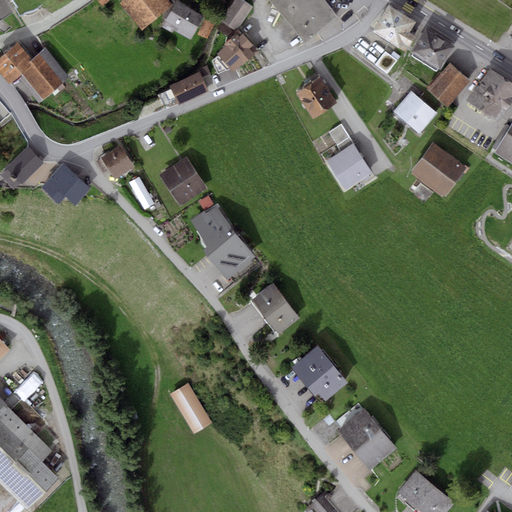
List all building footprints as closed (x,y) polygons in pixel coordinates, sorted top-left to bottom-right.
[(6,0),(0,0),(0,22),(15,13),(6,0)] [(173,5),(169,0),(122,0),(123,1),(120,4),(142,30),(173,5)] [(252,7),(241,0),(236,0),(222,21),(236,31),(252,7)] [(337,16),(324,0),(269,0),(306,43),(337,16)] [(177,1),(162,27),(172,33),(174,30),(191,40),(204,16),(177,1)] [(416,21),(389,5),(373,32),(406,52),(416,35),(410,32),(416,21)] [(455,46),(426,28),(411,52),(440,70),(455,46)] [(258,51),(239,30),(223,44),(226,46),(217,55),(234,73),(258,51)] [(0,71),(9,83),(17,76),(34,61),(33,59),(18,43),(0,58),(0,71)] [(33,59),(34,61),(17,76),(40,103),(70,77),(45,48),(33,59)] [(471,81),(450,63),(426,89),(447,107),(471,81)] [(170,86),(179,104),(208,90),(202,78),(211,73),(207,65),(199,69),(200,71),(170,86)] [(511,101),(511,83),(489,68),(467,100),(498,122),(511,101)] [(320,77),(296,92),(313,119),(337,104),(320,77)] [(437,110),(411,88),(394,107),(420,130),(437,110)] [(511,124),(494,153),(511,164),(511,124)] [(346,190),(373,173),(341,125),(329,133),(342,152),(327,162),(346,190)] [(433,137),(410,167),(443,192),(466,161),(433,137)] [(135,166),(120,144),(95,161),(103,173),(109,170),(115,179),(135,166)] [(45,163),(28,146),(6,168),(7,170),(1,176),(14,190),(21,183),(22,184),(45,163)] [(208,188),(186,157),(159,175),(181,206),(208,188)] [(75,206),(91,188),(63,163),(41,188),(59,204),(65,197),(75,206)] [(130,183),(144,210),(154,205),(140,178),(130,183)] [(255,258),(217,206),(206,214),(204,210),(190,221),(208,246),(204,249),(226,279),(255,258)] [(299,318),(273,284),(252,299),(278,334),(299,318)] [(0,339),(0,360),(10,350),(0,339)] [(348,382),(318,346),(291,367),(315,396),(319,393),(325,400),(348,382)] [(212,423),(189,384),(171,394),(194,433),(212,423)] [(0,398),(0,483),(27,510),(58,478),(42,462),(53,451),(0,398)] [(397,448),(364,409),(338,432),(370,470),(397,448)] [(435,487),(416,471),(398,492),(417,508),(435,487)] [(446,511),(455,503),(435,487),(417,508),(421,511),(446,511)] [(332,511),(336,509),(322,494),(304,511),(305,511),(332,511)]
